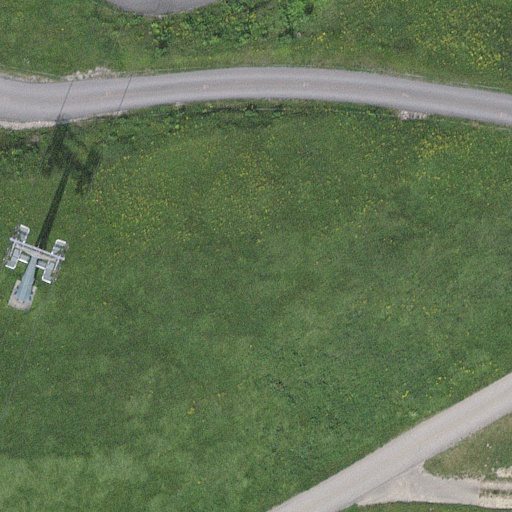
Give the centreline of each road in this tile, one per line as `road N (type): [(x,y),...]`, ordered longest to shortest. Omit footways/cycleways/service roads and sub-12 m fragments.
road 1 (unclassified): [(0,97),(25,103),(236,84),(373,86),(511,111)]
road 2 (unclassified): [(290,511),(511,392)]
road 3 (track): [(365,471),(420,490),(511,491)]
